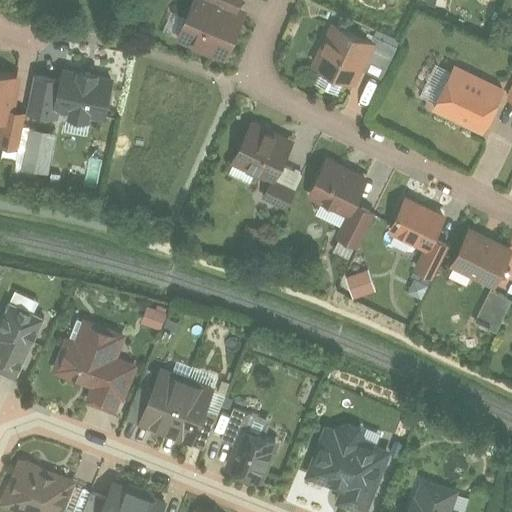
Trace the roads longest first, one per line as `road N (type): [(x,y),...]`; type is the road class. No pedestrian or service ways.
road 1 (residential): [(285,511),(43,418),(18,418),(3,436)]
road 2 (unclassified): [(257,81),(511,209)]
